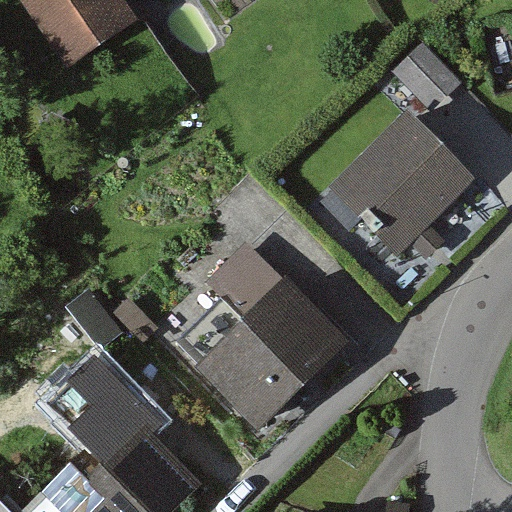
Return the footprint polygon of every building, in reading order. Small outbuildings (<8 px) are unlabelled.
[(142,24),(124,0),(42,0),(26,12),(73,75),(142,24)] [(511,78),(511,29),(485,36),(497,82),(511,78)] [(463,91),(429,56),(404,80),(437,115),(449,104),(463,91)] [(481,189),(420,124),(336,203),(398,268),(423,244),(481,189)] [(353,351),(253,250),(212,291),(228,307),(181,353),(265,437),(353,351)] [(142,423),(102,464),(86,448),(22,511),(172,511),(202,483),(142,423)]
